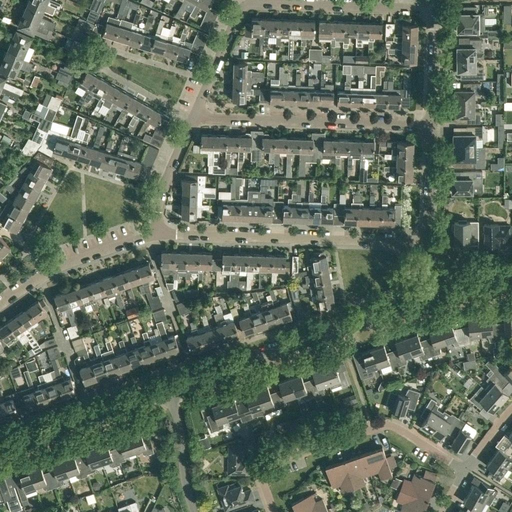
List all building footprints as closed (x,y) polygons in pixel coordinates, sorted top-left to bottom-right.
[(53,15),(56,7),(47,3),(39,0),(27,0),(26,4),(27,4),(27,6),(43,12),(43,11),(53,15)] [(104,1),(101,0),(92,0),(89,8),(99,13),(104,1)] [(128,0),(126,0),(125,6),(129,8),(133,9),(135,3),(128,0)] [(195,7),(198,0),(183,0),(183,1),(174,17),(180,20),(189,4),(195,7)] [(212,0),(198,0),(195,7),(190,15),(194,17),(195,16),(201,6),(208,10),(209,7),(212,0)] [(208,10),(206,12),(217,17),(219,11),(209,7),(208,10)] [(457,14),(457,25),(457,31),(457,32),(458,32),(458,31),(478,31),(482,31),(482,33),(481,34),(480,34),(480,37),(487,37),(487,33),(486,33),(486,30),(485,30),(484,14),(478,14),(478,13),(476,13),(476,7),(464,7),(464,8),(464,13),(458,13),(457,13),(457,14)] [(22,17),(38,24),(41,15),(24,8),(22,13),(23,13),(22,17)] [(97,12),(90,9),(86,18),(94,21),(97,12)] [(206,12),(204,17),(214,22),(217,17),(206,12)] [(108,16),(107,22),(103,35),(115,38),(119,26),(122,14),(118,13),(116,18),(108,16)] [(126,42),(138,46),(144,29),(136,27),(140,15),(136,13),(133,23),(131,29),(126,42)] [(126,42),(131,29),(133,23),(124,20),(126,15),(122,14),(119,26),(115,38),(126,42)] [(48,28),(38,24),(22,17),(20,21),(19,20),(17,25),(18,25),(18,27),(33,33),(35,29),(45,33),(48,28)] [(204,17),(202,23),(212,27),(214,22),(204,17)] [(264,54),(264,49),(265,19),(252,19),(252,25),(246,24),(245,36),(260,37),(259,54),(264,54)] [(268,32),(277,32),(277,20),(265,19),(264,49),(268,49),(268,32)] [(403,19),(402,37),(417,37),(418,24),(411,24),(411,19),(403,19)] [(90,34),(94,24),(84,20),(80,30),(90,34)] [(151,50),(163,53),(168,37),(160,34),(165,21),(160,20),(154,37),(151,50)] [(277,20),(277,32),(276,45),(281,45),(281,37),(289,37),(290,20),(277,20)] [(293,37),(301,37),(302,21),(290,20),(289,37),(289,45),(289,60),(293,60),(293,37)] [(302,21),(301,37),(301,46),(306,46),(306,37),(314,38),(315,21),(302,21)] [(103,25),(96,22),(91,33),(100,36),(103,25)] [(144,29),(138,46),(151,50),(154,37),(148,35),(149,31),(148,30),(150,23),(146,22),(144,29)] [(319,38),(331,38),(332,22),(319,22),(319,34),(319,38)] [(331,38),(331,47),(335,47),(335,41),(344,41),(344,22),(332,22),(331,38)] [(350,36),(356,36),(357,23),(344,22),(344,41),(344,47),(348,47),(348,43),(350,43),(350,36)] [(212,27),(202,23),(200,28),(210,32),(212,27)] [(357,23),(356,36),(356,46),(362,47),(362,40),(369,40),(369,23),(357,23)] [(369,23),(369,40),(368,48),(372,48),(373,40),(374,40),(374,36),(382,37),(382,24),(369,23)] [(394,24),(386,24),(386,36),(392,36),(393,28),(394,28),(394,24)] [(163,53),(175,57),(178,45),(172,42),(173,38),(172,38),(176,26),(172,25),(168,37),(163,53)] [(14,36),(12,39),(28,46),(30,41),(36,43),(37,39),(16,30),(16,32),(15,31),(13,35),(14,36)] [(198,31),(196,36),(207,40),(209,35),(198,31)] [(87,34),(82,32),(78,40),(83,42),(87,34)] [(194,41),(204,45),(207,40),(196,36),(194,41)] [(402,42),(402,49),(417,50),(417,37),(402,37),(392,36),(386,36),(385,40),(396,40),(395,42),(402,42)] [(8,49),(24,56),(28,46),(12,39),(11,43),(10,43),(8,47),(9,48),(8,49)] [(469,45),(458,45),(455,45),(455,56),(457,56),(457,59),(475,59),(475,53),(477,52),(481,52),(481,39),(469,39),(469,45)] [(69,51),(72,52),(81,56),(85,45),(74,40),(69,51)] [(194,41),(192,46),(202,50),(204,45),(194,41)] [(200,55),(202,50),(192,46),(191,49),(183,46),(178,45),(175,57),(187,61),(190,51),(200,55)] [(417,50),(402,49),(388,48),(388,52),(395,53),(395,54),(402,55),(401,62),(416,63),(417,50)] [(316,60),(322,60),(330,60),(331,56),(322,56),(322,49),(316,49),(316,60)] [(5,56),(3,60),(19,67),(29,72),(33,63),(24,59),(23,58),(7,51),(6,52),(4,56),(5,56)] [(475,65),(475,59),(457,59),(457,62),(455,62),(455,73),(465,73),(465,71),(469,71),(469,79),(483,79),(483,66),(477,66),(475,65)] [(0,70),(15,77),(19,67),(3,60),(1,64),(0,64),(0,70)] [(264,76),(264,72),(252,72),(251,70),(247,70),(247,63),(234,63),(234,76),(264,76)] [(63,68),(61,74),(70,78),(75,68),(65,64),(63,68)] [(376,66),(376,76),(376,84),(380,84),(381,75),(380,75),(380,71),(385,71),(385,66),(376,66)] [(271,90),(267,89),(266,102),(283,103),(284,73),(284,67),(280,67),(279,85),(271,85),(271,90)] [(81,107),(85,99),(98,77),(87,70),(78,86),(85,90),(77,104),(81,107)] [(283,103),(295,103),(296,86),(288,85),(288,73),(284,73),(283,103)] [(27,93),(22,90),(4,82),(6,77),(0,74),(0,86),(20,95),(26,97),(27,93)] [(70,78),(61,74),(59,79),(68,83),(70,78)] [(296,86),(295,103),(308,104),(308,86),(300,86),(301,74),(296,74),(296,86)] [(350,105),(351,87),(351,74),(347,74),(347,81),(345,81),(345,92),(338,92),(337,105),(350,105)] [(25,76),(22,82),(36,88),(40,77),(34,75),(32,79),(25,76)] [(321,75),(321,91),(320,104),(333,105),(334,92),(333,92),(334,85),(325,84),(326,75),(321,75)] [(385,75),(384,89),(384,94),(375,94),(375,106),(387,107),(388,94),(388,89),(389,81),(389,75),(385,75)] [(233,88),(252,89),(252,80),(264,80),(264,76),(234,76),(233,88)] [(350,105),(362,106),(363,88),(364,76),(359,76),(358,88),(351,87),(350,105)] [(371,88),(363,88),(362,106),(375,106),(375,94),(376,84),(376,76),(372,76),(371,88)] [(109,83),(98,77),(85,99),(89,101),(92,95),(99,99),(109,83)] [(308,104),(320,104),(321,91),(314,91),(314,86),(313,86),(313,79),(309,79),(308,86),(308,104)] [(119,89),(109,83),(99,99),(96,105),(101,107),(103,105),(109,108),(113,101),(119,89)] [(453,103),(474,103),(474,95),(480,95),(480,83),(467,83),(467,90),(455,90),(454,93),(454,95),(453,97),(453,98),(453,100),(453,102),(453,103)] [(0,92),(17,100),(20,95),(0,86),(0,92)] [(245,101),(246,95),(253,95),(254,89),(252,89),(233,88),(233,101),(245,101)] [(124,107),(130,96),(119,89),(113,101),(109,108),(107,111),(111,114),(117,103),(124,107)] [(401,89),(401,90),(392,89),(388,89),(388,94),(387,107),(400,107),(400,105),(409,106),(410,90),(401,89)] [(62,100),(58,98),(52,95),(47,107),(56,111),(57,111),(62,100)] [(141,102),(130,96),(124,107),(116,121),(118,122),(120,118),(122,120),(126,113),(127,114),(129,110),(135,113),(141,102)] [(152,108),(141,102),(135,113),(129,124),(133,126),(139,116),(146,119),(152,108)] [(474,111),(474,103),(453,103),(453,104),(453,107),(453,110),(454,111),(454,114),(455,116),(467,116),(467,123),(480,123),(480,111),(474,111)] [(56,111),(47,107),(44,105),(40,116),(52,121),(56,111)] [(163,114),(152,108),(146,119),(140,130),(138,135),(142,137),(148,125),(149,126),(150,122),(156,126),(157,126),(158,123),(167,127),(171,119),(163,114)] [(40,121),(37,127),(47,131),(52,121),(40,116),(39,115),(34,113),(32,112),(30,117),(40,121)] [(73,129),(65,155),(76,158),(81,144),(74,142),(75,137),(78,130),(79,125),(82,117),(77,114),(74,123),(73,129)] [(156,128),(166,132),(169,127),(167,127),(158,123),(157,126),(156,126),(156,128)] [(47,131),(37,127),(31,140),(41,144),(47,131)] [(54,146),(52,151),(65,155),(73,129),(69,127),(66,135),(56,132),(49,130),(43,143),(54,146)] [(88,162),(100,166),(105,152),(99,150),(101,145),(99,145),(104,129),(100,127),(97,136),(93,148),(88,162)] [(482,127),(466,127),(466,134),(453,134),(453,137),(452,140),(452,144),(451,145),(451,147),(475,147),(475,139),(482,139),(482,127)] [(156,128),(153,133),(164,137),(166,132),(156,128)] [(76,158),(88,162),(93,148),(86,146),(88,141),(87,141),(89,133),(85,132),(81,144),(76,158)] [(162,143),(164,137),(153,133),(151,138),(162,143)] [(4,134),(0,141),(7,146),(11,139),(4,134)] [(239,160),(243,160),(244,150),(251,150),(251,162),(257,162),(257,144),(252,144),(252,137),(251,137),(251,135),(250,134),(246,134),(245,135),(245,137),(240,137),(239,150),(239,160)] [(270,151),(270,165),(275,165),(276,138),(270,138),(270,136),(268,135),(265,134),(264,136),(264,138),(263,138),(262,145),(257,144),(257,162),(262,162),(262,150),(270,151)] [(195,151),(201,152),(201,153),(210,153),(209,166),(209,173),(213,173),(213,170),(215,136),(202,135),(201,146),(195,145),(195,151)] [(220,149),(226,149),(227,136),(215,136),(213,170),(215,170),(215,166),(219,166),(220,149)] [(230,149),(239,150),(240,137),(227,136),(226,149),(225,167),(230,167),(230,149)] [(160,148),(162,143),(151,138),(149,143),(160,148)] [(289,139),(276,138),(275,165),(279,165),(279,151),(288,152),(289,139)] [(34,152),(41,145),(29,139),(25,147),(20,155),(27,159),(34,152)] [(100,166),(112,170),(117,155),(109,153),(113,140),(109,139),(105,152),(100,166)] [(293,152),(300,152),(301,139),(289,139),(288,152),(287,177),(292,177),(292,171),(290,171),(291,155),(292,155),(293,152)] [(301,139),(300,152),(299,177),(304,177),(305,159),(318,159),(318,158),(318,147),(313,147),(314,140),(301,139)] [(331,166),(336,166),(336,165),(336,159),(336,153),(337,141),(324,140),(324,147),(318,147),(318,158),(331,159),(331,160),(332,160),(331,166)] [(336,153),(341,154),(349,154),(350,141),(337,141),(336,153)] [(353,158),(361,158),(362,142),(350,141),(349,154),(348,174),(352,175),(353,158)] [(413,142),(379,141),(379,145),(391,146),(391,154),(393,154),(396,155),(413,155),(413,142)] [(367,168),(365,168),(365,158),(374,159),(375,142),(362,142),(361,158),(361,170),(361,181),(367,181),(367,168)] [(121,143),(117,155),(112,170),(124,174),(129,159),(122,157),(124,152),(122,152),(125,144),(121,143)] [(148,146),(146,151),(156,155),(159,150),(148,146)] [(150,171),(152,166),(142,161),(141,163),(135,161),(136,156),(135,156),(137,148),(133,147),(129,159),(124,174),(136,178),(137,177),(143,179),(146,169),(150,171)] [(467,167),(480,167),(482,167),(480,167),(480,161),(481,161),(481,155),(475,155),(475,147),(451,147),(451,149),(452,151),(452,154),(452,155),(452,157),(453,158),(453,160),(467,160),(467,167)] [(154,160),(156,155),(146,151),(144,156),(154,160)] [(34,164),(31,171),(45,179),(47,180),(50,173),(49,172),(51,168),(49,167),(53,160),(39,152),(30,160),(34,164)] [(396,155),(396,167),(412,168),(413,155),(396,155)] [(144,156),(142,161),(152,166),(154,160),(144,156)] [(9,158),(5,164),(15,171),(21,166),(9,158)] [(19,171),(22,174),(28,168),(24,166),(19,171)] [(412,168),(396,167),(384,167),(384,171),(396,171),(396,182),(405,183),(405,180),(412,180),(412,168)] [(43,182),(45,179),(31,171),(25,181),(39,189),(41,190),(45,183),(43,182)] [(460,179),(452,179),(452,185),(451,186),(451,190),(452,191),(452,193),(472,193),(472,186),(477,186),(477,179),(482,179),(482,171),(463,171),(463,177),(460,179)] [(186,175),(186,179),(183,179),(183,192),(209,193),(216,193),(216,189),(210,189),(210,188),(202,188),(202,186),(198,186),(198,180),(204,181),(204,176),(198,175),(186,175)] [(235,220),(236,178),(232,177),(231,185),(231,200),(223,200),(222,219),(235,220)] [(243,178),(236,178),(235,220),(247,220),(248,200),(240,200),(240,186),(242,186),(243,178)] [(39,189),(25,181),(19,192),(35,201),(39,194),(37,193),(39,189)] [(14,189),(8,183),(4,187),(11,193),(14,189)] [(261,185),(260,205),(260,221),(273,221),(273,214),(278,214),(278,202),(274,202),(274,199),(265,199),(266,193),(267,193),(268,185),(261,185)] [(358,190),(358,194),(357,224),(370,224),(370,208),(363,208),(363,202),(362,202),(362,195),(361,194),(361,192),(359,192),(360,190),(358,190)] [(35,201),(19,192),(13,202),(27,210),(29,211),(33,204),(31,204),(33,200),(35,201)] [(209,197),(209,193),(183,192),(182,205),(197,205),(197,196),(209,197)] [(248,193),(248,200),(247,220),(260,221),(260,205),(253,205),(253,200),(252,200),(252,193),(248,193)] [(284,202),(278,202),(278,214),(283,214),(283,221),(296,222),(297,193),(292,193),(292,199),(288,198),(288,206),(284,206),(284,202)] [(301,194),(297,193),(296,222),(308,222),(309,207),(309,202),(301,202),(301,194)] [(345,205),(340,204),(339,216),(345,216),(344,223),(357,224),(358,194),(353,194),(353,202),(351,202),(351,207),(345,207),(345,205)] [(322,207),(321,223),(334,223),(334,216),(339,216),(340,204),(334,204),(334,208),(327,208),(327,202),(326,202),(326,195),(322,195),(322,202),(322,207)] [(371,196),(370,208),(370,224),(382,225),(383,208),(374,208),(374,196),(371,196)] [(383,196),(383,208),(382,225),(395,225),(395,219),(402,219),(402,206),(395,206),(395,209),(386,209),(387,196),(383,196)] [(25,214),(27,210),(13,202),(8,200),(3,210),(7,212),(23,221),(27,215),(25,214)] [(209,205),(197,205),(182,205),(182,218),(197,218),(197,210),(202,210),(202,209),(209,209),(209,205)] [(308,222),(321,223),(322,207),(314,207),(309,207),(308,222)] [(23,221),(7,212),(3,210),(0,214),(0,222),(17,232),(21,225),(19,224),(21,221),(23,222),(23,221)] [(464,245),(470,245),(478,245),(478,247),(478,221),(470,221),(470,222),(454,222),(454,224),(452,224),(452,230),(454,230),(454,247),(464,247),(464,245)] [(498,246),(498,242),(498,241),(501,241),(501,242),(510,242),(510,226),(498,226),(498,224),(484,224),(484,231),(483,233),(483,236),(484,238),(484,246),(490,246),(492,247),(495,247),(497,246),(498,246)] [(3,257),(8,252),(7,250),(10,247),(0,236),(0,254),(1,256),(3,257)] [(308,266),(308,271),(330,267),(327,255),(326,250),(315,252),(316,257),(310,258),(311,265),(308,266)] [(173,272),(174,252),(161,252),(160,266),(159,266),(162,273),(173,274),(173,272)] [(178,272),(186,272),(187,253),(174,252),(173,272),(173,274),(173,280),(177,280),(178,272)] [(198,273),(199,268),(199,253),(187,253),(186,272),(186,280),(190,281),(191,273),(198,273)] [(217,272),(217,260),(212,260),(212,254),(199,253),(199,268),(203,268),(211,269),(211,271),(217,272)] [(229,273),(231,273),(231,280),(227,280),(227,295),(234,294),(234,291),(235,254),(222,254),(222,260),(217,260),(217,272),(222,272),(222,269),(229,269),(229,273)] [(240,270),(247,270),(248,255),(235,254),(234,291),(239,291),(239,289),(240,270)] [(252,289),(252,286),(252,278),(253,279),(253,270),(260,270),(260,255),(248,255),(247,270),(247,289),(252,289)] [(267,271),(272,271),(273,256),(260,255),(260,270),(259,287),(264,287),(265,274),(267,274),(267,271)] [(289,274),(290,271),(290,262),(286,262),(286,256),(273,256),(272,271),(272,282),(276,282),(276,274),(278,274),(278,271),(285,272),(285,274),(289,274)] [(143,285),(146,293),(148,300),(152,299),(148,287),(149,286),(147,280),(153,278),(150,269),(149,264),(136,268),(141,282),(143,285)] [(330,267),(308,271),(301,272),(302,276),(309,275),(309,277),(313,276),(314,283),(332,280),(330,267)] [(141,282),(136,268),(125,272),(130,286),(141,282)] [(118,290),(130,286),(125,272),(113,276),(118,290)] [(124,307),(118,290),(113,276),(101,280),(106,294),(107,297),(107,298),(108,297),(115,295),(119,308),(124,307)] [(89,284),(94,298),(106,294),(101,280),(89,284)] [(334,292),(332,280),(314,283),(306,284),(303,284),(304,288),(310,287),(312,296),(316,295),(334,292)] [(89,284),(77,288),(82,302),(83,305),(83,306),(92,304),(94,310),(98,309),(94,298),(89,284)] [(77,288),(66,292),(71,306),(79,303),(82,302),(77,288)] [(172,292),(174,297),(184,293),(182,288),(172,292)] [(58,311),(66,308),(72,326),(77,325),(71,306),(66,292),(54,297),(54,298),(52,299),(55,309),(58,308),(58,311)] [(334,292),(316,295),(312,296),(313,300),(317,299),(319,308),(336,305),(334,292)] [(186,298),(184,293),(174,297),(176,302),(186,298)] [(159,296),(152,299),(148,300),(150,305),(160,302),(159,296)] [(294,300),(299,316),(305,314),(300,298),(294,300)] [(38,301),(27,308),(35,320),(46,313),(46,312),(49,310),(47,308),(48,308),(42,300),(39,302),(38,301)] [(177,305),(178,310),(189,306),(187,301),(177,305)] [(268,326),(280,322),(275,307),(273,302),(273,301),(261,305),(263,311),(268,326)] [(162,307),(160,302),(150,305),(152,310),(162,307)] [(292,318),(287,302),(275,307),(280,322),(292,318)] [(140,314),(137,306),(126,310),(129,318),(140,314)] [(191,312),(189,306),(178,310),(180,315),(191,312)] [(39,333),(43,331),(38,324),(35,320),(27,308),(17,315),(29,332),(35,327),(39,333)] [(163,309),(162,310),(153,313),(155,318),(165,315),(163,309)] [(263,311),(251,315),(256,330),(268,326),(263,311)] [(204,326),(197,329),(204,349),(215,345),(210,329),(204,312),(200,313),(204,326)] [(239,336),(237,330),(234,321),(227,323),(226,319),(224,319),(222,312),(217,313),(220,322),(221,325),(227,341),(239,336)] [(504,325),(498,326),(499,338),(505,338),(505,333),(511,332),(511,314),(504,315),(504,325)] [(17,315),(7,322),(18,339),(25,334),(29,340),(28,341),(33,347),(31,348),(34,353),(41,349),(33,338),(29,332),(17,315)] [(167,320),(165,315),(155,318),(157,324),(162,322),(167,320)] [(234,321),(237,330),(242,328),(244,335),(256,330),(251,315),(239,319),(238,316),(233,318),(234,321)] [(499,341),(499,338),(498,326),(492,326),(491,316),(479,317),(481,335),(487,335),(489,340),(489,342),(499,341)] [(468,329),(461,330),(464,345),(470,344),(474,344),(474,342),(475,336),(481,335),(479,317),(467,318),(468,329)] [(192,353),(204,349),(197,329),(194,321),(190,323),(192,330),(191,330),(193,336),(186,338),(192,353)] [(23,345),(18,339),(7,322),(0,327),(0,334),(8,346),(15,341),(19,347),(23,345)] [(42,322),(38,324),(43,331),(46,328),(42,322)] [(168,338),(162,322),(157,324),(158,329),(161,337),(162,341),(168,355),(180,351),(175,336),(168,338)] [(439,326),(445,343),(451,341),(455,346),(455,348),(459,347),(464,345),(461,330),(454,332),(450,322),(439,326)] [(66,328),(68,334),(79,330),(77,325),(72,326),(66,328)] [(215,345),(227,341),(221,325),(210,329),(215,345)] [(432,340),(426,342),(431,356),(441,353),(440,351),(440,345),(445,343),(439,326),(428,330),(432,340)] [(79,330),(68,334),(70,339),(81,335),(79,330)] [(144,363),(156,359),(151,345),(147,333),(142,334),(145,342),(144,343),(145,347),(139,349),(144,363)] [(8,346),(0,334),(0,345),(0,346),(6,354),(11,350),(8,346)] [(417,334),(406,337),(412,355),(413,357),(419,355),(421,358),(422,360),(431,356),(426,342),(421,344),(417,334)] [(398,351),(393,353),(397,367),(407,363),(406,357),(412,355),(406,337),(395,341),(398,351)] [(71,342),(73,347),(84,343),(82,338),(71,342)] [(54,339),(53,339),(44,342),(46,347),(56,344),(54,339)] [(108,352),(101,354),(109,376),(120,372),(115,357),(110,341),(105,343),(108,352)] [(159,342),(151,345),(156,359),(168,355),(162,341),(159,342)] [(75,352),(77,352),(86,349),(84,343),(73,347),(75,352)] [(397,367),(393,353),(387,355),(384,345),(373,349),(379,366),(389,362),(392,371),(398,369),(397,367)] [(90,361),(97,380),(109,376),(101,354),(98,346),(94,347),(98,358),(90,361)] [(49,355),(59,352),(57,347),(47,350),(49,355)] [(87,353),(86,349),(77,352),(79,357),(83,355),(86,362),(83,363),(84,367),(79,369),(85,384),(97,380),(90,361),(87,353)] [(144,363),(139,349),(127,353),(133,367),(144,363)] [(379,366),(373,349),(362,353),(365,363),(359,365),(364,378),(373,375),(373,374),(373,368),(379,366)] [(61,357),(59,352),(49,355),(51,361),(61,357)] [(120,372),(133,367),(127,353),(115,357),(120,372)] [(493,372),(504,383),(509,379),(511,382),(511,365),(508,369),(502,366),(501,364),(498,367),(490,358),(485,363),(490,369),(493,372)] [(27,367),(35,364),(33,359),(25,361),(27,367)] [(342,386),(348,384),(343,371),(338,373),(334,363),(333,363),(332,361),(324,364),(325,366),(323,367),(329,384),(331,388),(341,384),(342,386)] [(310,382),(314,396),(315,397),(324,394),(324,392),(323,386),(329,384),(323,367),(312,370),(315,380),(310,382)] [(54,371),(64,398),(76,394),(70,378),(64,381),(63,376),(61,377),(59,369),(54,371)] [(486,373),(489,376),(486,380),(487,381),(489,384),(485,389),(487,391),(501,403),(508,394),(500,387),(504,383),(493,372),(490,369),(486,373)] [(28,410),(40,406),(34,391),(27,370),(23,372),(29,388),(27,388),(29,393),(23,395),(21,390),(16,392),(21,405),(26,404),(28,410)] [(53,380),(45,383),(52,402),(64,398),(54,371),(50,372),(53,380)] [(305,399),(314,396),(310,382),(304,384),(301,374),(290,378),(296,395),(301,393),(305,398),(305,399)] [(40,389),(34,391),(40,406),(52,402),(45,383),(42,375),(38,376),(41,384),(39,385),(40,389)] [(296,395),(290,378),(278,382),(282,392),(276,394),(281,406),(286,404),(285,399),(296,395)] [(257,390),(256,390),(265,415),(272,411),(281,407),(281,406),(276,394),(271,396),(267,386),(264,385),(258,387),(257,390)] [(396,401),(388,399),(386,407),(393,409),(393,411),(404,415),(407,405),(415,407),(420,392),(408,388),(408,390),(404,396),(398,394),(396,401)] [(16,407),(21,405),(16,392),(3,397),(1,389),(0,389),(0,401),(6,418),(18,414),(16,407)] [(243,392),(239,394),(248,420),(258,417),(257,415),(265,415),(256,390),(253,389),(247,391),(246,393),(245,394),(245,393),(243,392)] [(493,412),(501,403),(487,391),(483,395),(477,393),(476,392),(469,399),(481,409),(485,405),(493,412)] [(223,401),(223,402),(229,419),(231,426),(238,422),(239,424),(248,420),(239,394),(234,395),(233,397),(234,398),(233,398),(231,396),(224,399),(223,401)] [(431,432),(441,416),(444,411),(443,413),(437,409),(437,407),(439,405),(435,403),(436,402),(431,398),(422,413),(427,416),(421,425),(420,428),(428,433),(429,431),(431,432)] [(224,428),(223,421),(229,419),(223,402),(212,405),(215,415),(208,418),(212,431),(224,428)] [(447,429),(452,432),(460,419),(458,417),(452,414),(451,415),(447,420),(441,416),(431,432),(441,438),(445,431),(447,429)] [(468,424),(460,419),(452,432),(457,435),(455,437),(451,444),(461,451),(462,449),(464,450),(467,445),(465,444),(471,436),(473,437),(476,432),(475,428),(468,424)] [(140,430),(129,434),(135,452),(141,450),(143,454),(146,455),(154,452),(149,439),(144,441),(140,430)] [(121,448),(116,450),(120,462),(126,460),(124,455),(135,452),(129,434),(118,438),(121,448)] [(212,445),(208,435),(198,438),(202,449),(212,445)] [(121,464),(120,462),(116,450),(110,452),(107,442),(96,446),(102,463),(108,461),(109,465),(112,467),(121,464)] [(88,460),(83,462),(87,473),(94,471),(95,469),(96,468),(95,465),(102,463),(96,446),(85,450),(88,460)] [(249,460),(243,460),(243,446),(229,446),(228,474),(248,474),(249,460)] [(511,448),(508,446),(504,452),(499,448),(493,457),(508,468),(511,471),(511,470),(511,448)] [(375,450),(363,454),(372,479),(370,473),(379,470),(382,478),(381,479),(392,475),(390,469),(386,458),(382,447),(375,450)] [(74,454),(63,458),(69,475),(75,473),(76,477),(79,478),(87,476),(87,473),(83,462),(77,464),(74,454)] [(351,458),(344,460),(354,489),(365,485),(365,484),(364,484),(361,476),(370,474),(372,479),(363,454),(351,458)] [(53,460),(53,461),(52,461),(55,471),(49,473),(54,487),(63,484),(64,481),(63,477),(69,475),(63,458),(61,458),(60,457),(59,457),(53,459),(53,460)] [(499,481),(508,468),(493,457),(486,465),(491,469),(488,474),(499,481)] [(338,462),(325,467),(325,468),(329,479),(332,488),(333,487),(333,486),(341,484),(344,491),(343,492),(350,490),(354,489),(344,460),(338,462)] [(40,465),(29,469),(35,486),(41,484),(43,489),(46,490),(54,487),(49,473),(44,475),(40,465)] [(29,469),(28,470),(26,468),(20,470),(20,473),(18,473),(22,483),(16,485),(21,499),(27,497),(26,494),(37,490),(35,486),(29,469)] [(435,481),(434,481),(423,477),(414,473),(414,474),(415,474),(412,483),(404,480),(404,479),(403,480),(400,490),(428,500),(435,481)] [(400,490),(403,480),(395,477),(394,480),(393,479),(390,486),(400,490)] [(8,488),(5,478),(0,479),(0,498),(5,497),(10,511),(11,511),(22,509),(19,500),(21,499),(16,485),(8,488)] [(497,491),(482,481),(479,487),(474,484),(469,493),(486,502),(490,505),(497,491)] [(254,500),(252,492),(251,489),(243,492),(241,485),(230,489),(228,484),(218,487),(225,510),(254,500)] [(402,511),(423,511),(428,500),(400,490),(396,501),(397,500),(404,503),(401,511),(396,509),(396,510),(402,511)] [(466,511),(467,511),(480,511),(486,502),(469,493),(464,502),(469,505),(466,511)] [(312,494),(292,503),(295,511),(321,511),(327,509),(322,499),(322,500),(315,503),(311,495),(312,495),(312,494)] [(119,511),(139,511),(135,501),(126,505),(118,508),(119,511)]
